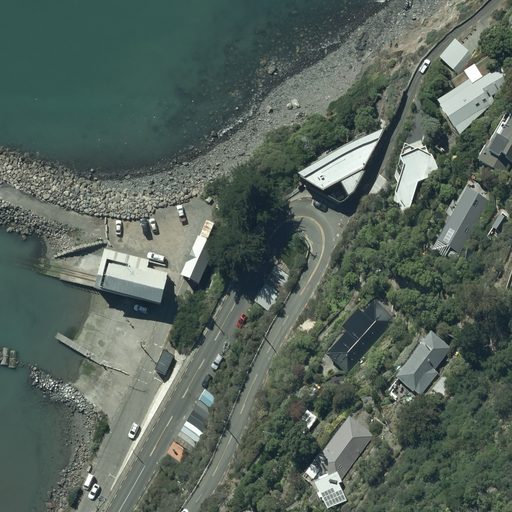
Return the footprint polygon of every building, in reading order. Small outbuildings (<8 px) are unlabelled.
[(470,53),(455,40),(440,57),(441,58),(438,61),(452,74),(470,53)] [(511,80),(503,67),(439,109),(456,137),(511,100),(511,80)] [(505,181),(511,167),(511,121),(506,119),(480,168),(505,181)] [(378,138),(302,180),(323,192),(363,171),(378,138)] [(399,160),(403,168),(395,195),(404,212),(410,209),(415,188),(441,175),(431,156),(428,155),(424,147),(416,151),(405,148),(402,158),(399,160)] [(488,206),(466,194),(437,244),(460,257),(488,206)] [(500,214),(492,227),(500,233),(509,220),(500,214)] [(200,235),(208,238),(214,223),(206,220),(200,235)] [(198,235),(180,275),(199,283),(217,243),(198,235)] [(149,260),(105,249),(98,278),(96,286),(161,302),(168,273),(147,267),(148,264),(149,260)] [(275,266),(286,272),(294,259),(283,253),(275,266)] [(291,278),(276,267),(253,307),(260,311),(263,306),(271,310),(291,278)] [(326,360),(347,377),(396,321),(375,303),(326,360)] [(429,335),(394,379),(416,397),(452,352),(429,335)] [(174,355),(163,351),(154,371),(165,376),(174,355)] [(442,380),(431,391),(443,403),(454,392),(442,380)] [(199,401),(211,408),(217,396),(205,390),(199,401)] [(181,431),(193,439),(211,408),(199,401),(181,431)] [(316,486),(327,511),(330,511),(347,505),(338,486),(372,439),(349,422),(314,470),(328,481),(316,486)] [(193,439),(181,431),(174,442),(187,450),(193,439)] [(187,450),(174,442),(162,463),(175,470),(187,450)]
